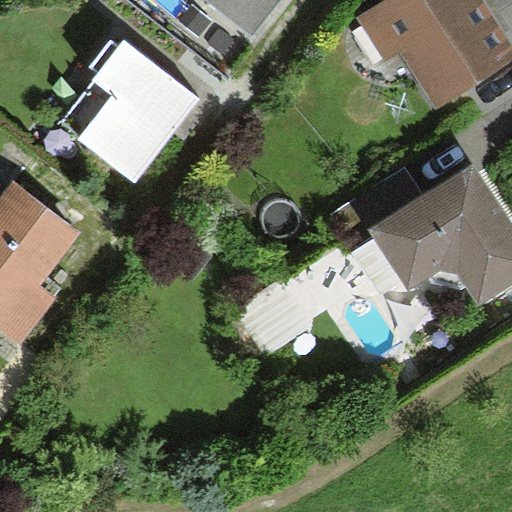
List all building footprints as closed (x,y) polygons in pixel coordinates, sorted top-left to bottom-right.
[(191,0),(244,40),(274,0),(191,0)] [(386,73),(405,61),(433,105),(496,66),(471,25),(506,4),(503,0),(405,0),(359,28),(386,73)] [(101,76),(59,131),(127,182),(195,93),(95,18),(69,52),(101,76)] [(364,233),(395,290),(448,261),(473,307),(511,285),(511,263),(464,177),(413,204),(399,179),(326,219),(341,246),(364,233)] [(7,188),(0,198),(0,334),(9,340),(45,290),(32,280),(67,230),(7,188)]
